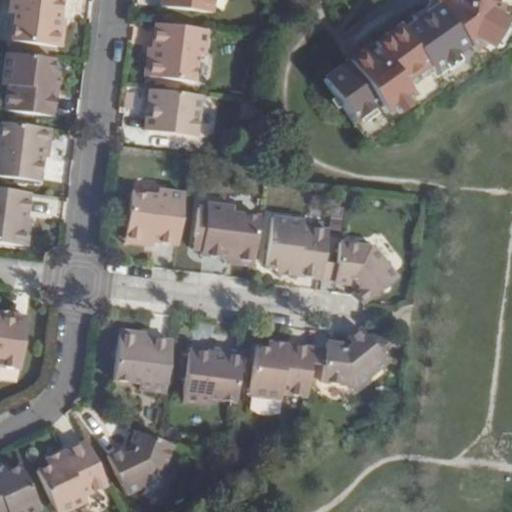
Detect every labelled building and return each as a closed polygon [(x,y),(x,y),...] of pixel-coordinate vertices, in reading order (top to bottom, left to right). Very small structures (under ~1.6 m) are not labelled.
[(59,19),(61,0),(9,0),(8,14),(14,15),(10,43),(55,48),(59,19)] [(210,16),(212,0),(157,0),(157,9),(210,16)] [(511,0),(434,0),(436,5),(400,31),(396,28),(374,44),(370,40),(344,59),(345,64),(321,81),(368,144),(441,90),(445,94),(511,46),(511,0)] [(65,21),(59,19),(55,48),(62,50),(65,21)] [(202,59),(206,33),(154,26),(151,50),(148,78),(193,84),(196,58),(202,59)] [(259,55),(261,45),(249,43),(248,55),(259,55)] [(142,77),(148,78),(151,50),(146,49),(142,77)] [(52,60),(6,54),(2,87),(7,88),(3,112),(52,118),(56,92),(49,92),(50,75),(52,60)] [(49,92),(56,92),(58,76),(50,75),(49,92)] [(194,137),(200,97),(146,90),(142,130),(194,137)] [(46,130),(2,124),(0,136),(0,176),(39,182),(42,159),(46,130)] [(46,130),(42,159),(47,159),(51,130),(46,130)] [(27,194),(0,190),(0,242),(21,246),(24,219),(27,194)] [(177,246),(183,195),(157,192),(156,198),(128,195),(123,239),(151,243),(177,246)] [(252,263),(258,220),(231,217),(232,210),(206,206),(206,209),(198,208),(193,237),(201,238),(200,251),(199,256),(224,259),(252,263)] [(24,219),(21,246),(28,247),(30,220),(24,219)] [(324,264),(327,234),(303,231),(303,224),(271,220),(266,266),(279,268),(295,270),(294,278),(322,281),(324,264)] [(201,238),(193,237),(191,250),(200,251),(201,238)] [(151,243),(123,239),(122,244),(150,248),(151,243)] [(354,295),(364,309),(398,282),(372,249),(366,254),(339,251),(337,265),(335,283),(334,289),(353,292),(354,295)] [(251,269),(252,263),(224,259),(224,266),(251,269)] [(337,265),(324,264),(322,281),(335,283),(337,265)] [(295,270),(279,268),(278,276),(294,278),(295,270)] [(0,319),(0,317),(0,316),(0,369),(20,372),(26,320),(14,318),(13,321),(0,319)] [(118,332),(118,339),(147,343),(146,336),(118,332)] [(388,365),(361,332),(349,341),(346,346),(326,344),(325,353),(323,370),(322,383),(353,388),(356,391),(388,365)] [(138,393),(164,397),(170,346),(147,343),(118,339),(112,383),(138,387),(138,393)] [(269,346),(268,353),(285,356),(285,348),(269,346)] [(281,396),(306,399),(309,368),(312,351),(285,348),(285,356),(268,353),(254,352),(248,399),(281,402),(281,396)] [(212,357),(240,361),(241,354),(213,350),(212,357)] [(309,368),(323,370),(325,353),(312,351),(309,368)] [(207,401),(234,404),(240,361),(212,357),(188,354),(181,405),(207,408),(207,401)] [(161,476),(169,449),(158,444),(135,435),(126,431),(118,451),(105,459),(125,497),(162,479),(161,476)] [(82,497),(104,487),(82,443),(57,455),(60,462),(46,469),(34,475),(53,511),(68,511),(85,503),(82,497)] [(44,461),(46,469),(60,462),(57,455),(44,461)] [(39,511),(19,471),(6,477),(0,479),(0,511),(39,511)]
